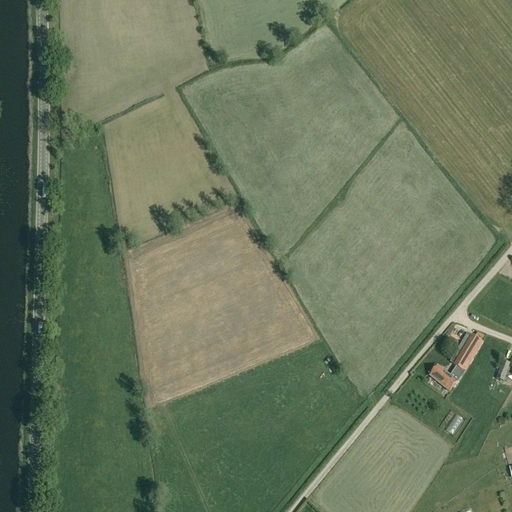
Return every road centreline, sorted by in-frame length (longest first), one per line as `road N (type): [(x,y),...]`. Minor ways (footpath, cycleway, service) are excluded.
road 1 (tertiary): [(33,511),(40,0)]
road 2 (track): [(292,511),(511,248)]
